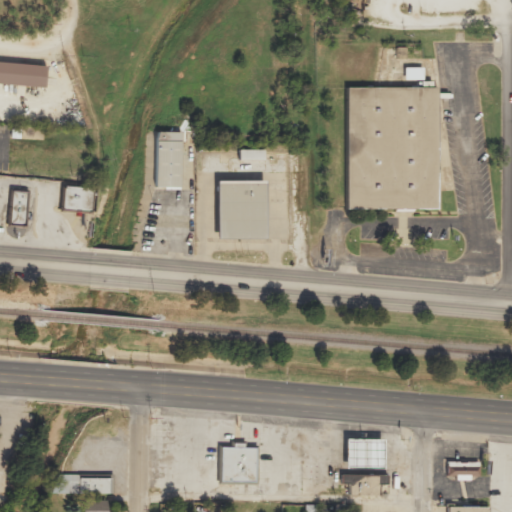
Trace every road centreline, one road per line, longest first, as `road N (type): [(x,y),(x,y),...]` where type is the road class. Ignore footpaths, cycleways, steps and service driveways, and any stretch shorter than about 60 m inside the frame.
road 1 (primary): [(511,416),(126,387)]
road 2 (secondary): [(511,302),(129,271)]
road 3 (residential): [(511,302),(510,22)]
road 4 (residential): [(139,388),(138,511)]
